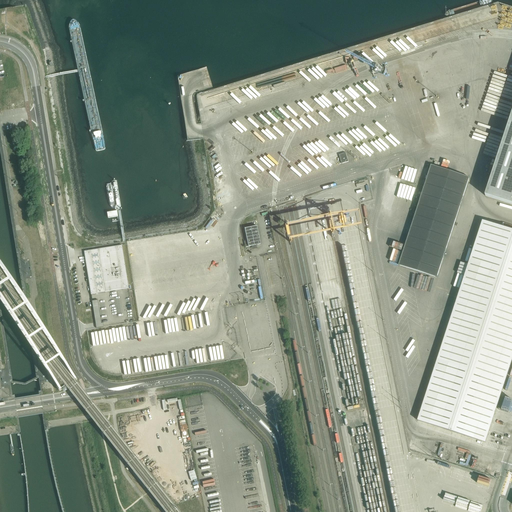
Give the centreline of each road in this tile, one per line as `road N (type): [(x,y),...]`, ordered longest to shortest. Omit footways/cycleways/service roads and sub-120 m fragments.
road 1 (secondary): [(108,390),(80,363),(33,71),(22,51),(0,41)]
road 2 (unknown): [(246,208),(218,129),(196,129),(189,120),(188,86),(223,70)]
road 3 (secondary): [(108,390),(205,376),(239,399)]
road 4 (unclassified): [(269,314),(251,307),(239,315),(251,377),(239,399)]
